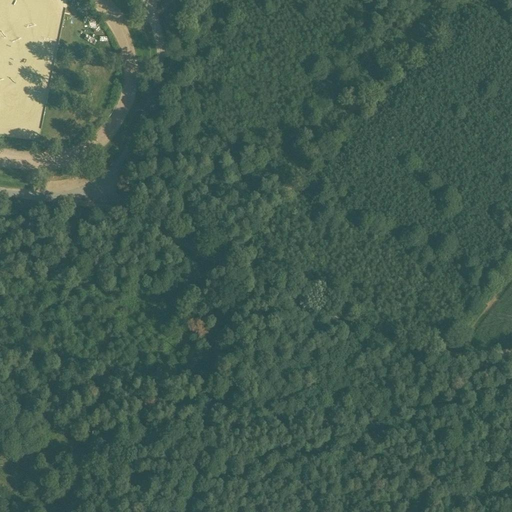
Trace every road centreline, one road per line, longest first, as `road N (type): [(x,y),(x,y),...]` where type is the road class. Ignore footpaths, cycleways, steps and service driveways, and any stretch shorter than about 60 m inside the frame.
road 1 (track): [(229,265),(438,0)]
road 2 (unclassified): [(229,265),(407,346),(449,358),(511,352)]
road 3 (track): [(194,511),(229,265)]
road 4 (track): [(74,198),(112,204),(229,265)]
